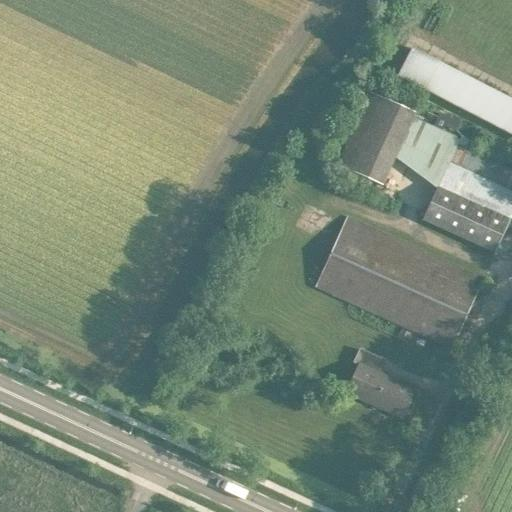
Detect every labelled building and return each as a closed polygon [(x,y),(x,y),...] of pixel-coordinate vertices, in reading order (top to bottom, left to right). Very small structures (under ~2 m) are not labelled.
[(511,98),(410,46),(395,75),(511,134),(511,98)] [(371,93),(337,163),(384,184),(396,157),(414,117),(415,112),(371,93)] [(459,139),(457,145),(459,146),(467,149),(472,139),(461,134),(459,139)] [(422,218),(421,219),(493,252),(511,210),(511,190),(509,189),(449,162),(439,185),(437,185),(436,187),(422,218)] [(315,285),(451,346),(483,277),(346,215),(315,285)] [(406,338),(409,332),(400,328),(398,334),(406,338)] [(345,391),(401,416),(415,386),(378,369),(383,358),(359,347),(353,360),(358,363),(345,391)]
